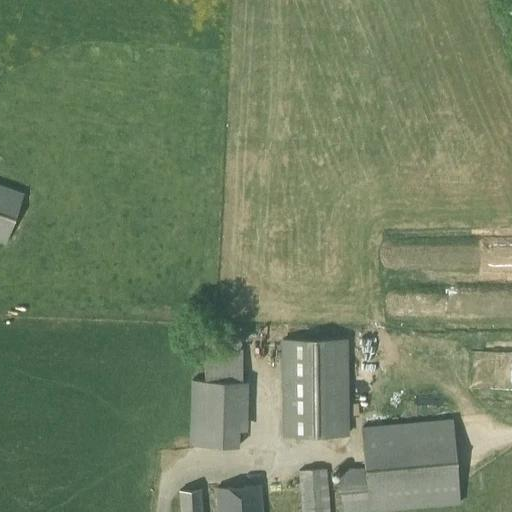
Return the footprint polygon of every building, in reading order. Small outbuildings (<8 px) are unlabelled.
[(0,243),(4,245),(23,193),(0,184),(0,243)] [(459,276),(479,274),(476,250),(456,253),(459,276)] [(282,436),(348,435),(346,338),(280,339),(282,436)] [(241,382),(241,348),(204,347),(204,380),(190,380),(189,445),(238,446),(238,431),(247,431),(248,382),(241,382)] [(340,511),(373,511),(459,504),(452,418),(358,427),(362,467),(337,469),(340,511)] [(300,511),(329,511),(326,469),(297,471),(300,511)] [(262,511),(260,486),(214,489),(215,511),(201,511),(200,490),(177,492),(178,511),(262,511)]
